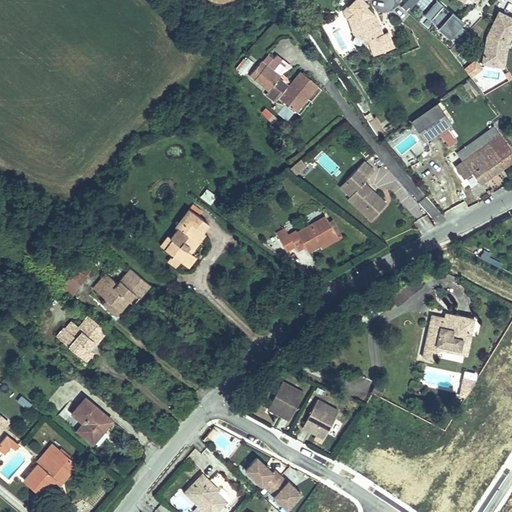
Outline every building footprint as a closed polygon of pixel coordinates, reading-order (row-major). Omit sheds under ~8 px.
[(399,16),(409,4),(404,0),(403,0),(390,15),(394,18),(397,14),(399,16)] [(472,0),(445,0),(446,0),(445,0),(451,0),(458,4),(457,6),(466,11),(472,0)] [(363,25),(351,16),(355,12),(345,3),(334,15),(339,19),(349,28),(338,39),(356,51),(363,68),(383,60),(376,43),(371,45),(368,46),(364,36),(367,35),(363,25)] [(420,26),(432,13),(427,8),(414,21),(420,26)] [(454,37),(449,33),(445,29),(447,27),(432,13),(420,26),(428,33),(426,35),(437,45),(439,43),(444,48),(454,37)] [(333,26),(338,39),(349,28),(339,19),(333,26)] [(504,28),(485,19),(473,43),(470,63),(488,66),(490,52),(492,49),(494,49),(504,28)] [(496,50),(494,49),(492,49),(490,52),(488,66),(470,63),(469,69),(491,73),(496,50)] [(302,82),(285,69),(276,81),(273,84),(261,75),(264,72),(253,61),(243,74),(254,84),(250,89),(262,99),(266,94),(281,106),(289,95),(291,97),(302,82)] [(276,81),(264,72),(261,75),(273,84),(276,81)] [(289,95),(281,106),(283,108),(291,97),(289,95)] [(419,111),(396,127),(410,145),(432,128),(419,111)] [(376,117),(368,122),(375,136),(384,131),(376,117)] [(359,124),(352,128),(360,143),(367,139),(359,124)] [(463,187),(498,162),(477,132),(440,158),(447,168),(439,174),(448,186),(458,180),(463,187)] [(417,203),(426,196),(386,150),(377,158),(399,184),(391,191),(418,221),(426,214),(417,203)] [(287,160),(274,166),(278,174),(291,168),(287,160)] [(354,220),(370,202),(359,193),(357,195),(346,185),(348,183),(359,171),(347,160),(330,179),(340,188),(334,194),(330,198),(354,220)] [(425,167),(433,181),(438,178),(430,165),(425,167)] [(324,185),(334,194),(340,188),(330,179),(324,185)] [(359,193),(348,183),(346,185),(357,195),(359,193)] [(199,198),(210,205),(216,196),(205,188),(199,198)] [(449,189),(443,193),(449,204),(456,201),(449,189)] [(295,195),(292,204),(302,207),(304,198),(295,195)] [(165,261),(169,264),(176,255),(171,251),(184,236),(193,224),(173,209),(158,227),(162,230),(155,239),(151,236),(144,245),(155,254),(149,261),(159,268),(165,261)] [(305,247),(321,238),(314,226),(310,219),(281,234),(279,232),(272,236),(269,231),(260,235),(264,244),(268,251),(277,246),(282,255),(289,251),(291,254),(305,247)] [(321,238),(305,247),(307,251),(328,240),(319,223),(314,226),(321,238)] [(171,251),(176,255),(189,239),(184,236),(171,251)] [(176,255),(169,264),(178,272),(186,263),(176,255)] [(54,285),(46,295),(55,302),(68,286),(64,283),(72,275),(66,270),(64,273),(54,285)] [(90,299),(108,313),(119,298),(128,304),(139,290),(115,270),(101,287),(89,277),(78,290),(90,299)] [(54,285),(64,273),(61,271),(51,283),(54,285)] [(447,287),(438,282),(436,286),(445,291),(447,287)] [(411,285),(383,304),(390,314),(418,295),(411,285)] [(21,304),(31,313),(44,297),(34,289),(21,304)] [(108,313),(90,299),(83,308),(101,322),(108,313)] [(430,313),(444,317),(445,312),(431,308),(430,313)] [(75,318),(72,322),(91,338),(95,333),(75,318)] [(56,329),(53,333),(76,355),(91,338),(72,322),(62,333),(56,329)] [(436,322),(434,328),(443,330),(445,324),(436,322)] [(422,325),(411,366),(422,369),(423,366),(426,354),(450,361),(454,344),(458,345),(463,329),(445,324),(443,330),(434,328),(422,325)] [(76,355),(53,333),(45,342),(73,367),(81,358),(76,355)] [(452,368),(458,345),(454,344),(450,361),(426,354),(423,366),(427,368),(429,362),(452,368)] [(278,427),(292,399),(270,388),(259,411),(267,416),(268,413),(274,416),(270,423),(278,427)] [(447,407),(453,407),(462,393),(450,390),(447,407)] [(15,401),(27,410),(32,403),(20,395),(15,401)] [(104,422),(78,400),(65,416),(79,428),(74,435),(84,444),(104,422)] [(315,440),(327,417),(305,406),(291,434),(299,438),(302,431),(308,434),(307,436),(315,440)] [(270,423),(274,416),(268,413),(267,416),(259,411),(256,416),(264,420),(270,423)] [(315,440),(307,436),(308,434),(302,431),(299,438),(313,445),(315,440)] [(1,439),(0,438),(0,453),(4,449),(8,453),(12,449),(1,439)] [(34,498),(46,484),(51,477),(53,479),(64,465),(42,447),(29,463),(26,467),(30,470),(18,484),(34,498)] [(51,477),(46,484),(52,488),(68,468),(64,465),(53,479),(51,477)] [(241,487),(253,500),(256,497),(269,511),(294,511),(298,509),(263,469),(241,487)] [(206,492),(193,481),(177,498),(191,511),(211,511),(216,508),(203,495),(206,492)]
